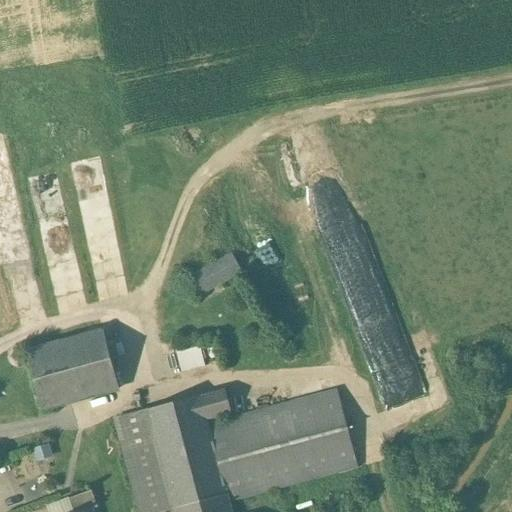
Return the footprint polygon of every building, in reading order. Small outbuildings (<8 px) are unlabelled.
[(233,255),(189,278),(199,298),(243,276),(233,255)] [(104,331),(31,351),(46,408),(119,389),(104,331)] [(199,341),(175,347),(182,372),(206,366),(199,341)] [(224,389),(114,419),(139,511),(165,511),(178,509),(178,511),(233,511),(230,501),(357,467),(336,390),(209,424),(208,419),(230,413),(224,389)] [(94,490),(72,499),(76,511),(88,511),(101,507),(94,490)]
